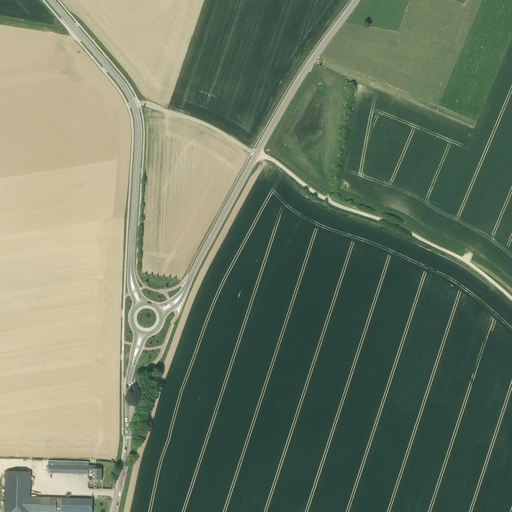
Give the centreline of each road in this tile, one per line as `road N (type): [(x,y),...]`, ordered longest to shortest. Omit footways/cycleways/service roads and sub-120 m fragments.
road 1 (track): [(511,298),(459,258),(329,201),(256,152)]
road 2 (tertiary): [(256,152),(355,0)]
road 3 (tertiary): [(130,273),(133,104)]
road 4 (tertiary): [(186,287),(256,152)]
road 5 (tertiary): [(114,511),(131,366)]
road 6 (tertiary): [(133,104),(49,0)]
road 7 (unclassified): [(256,152),(195,120),(133,104)]
